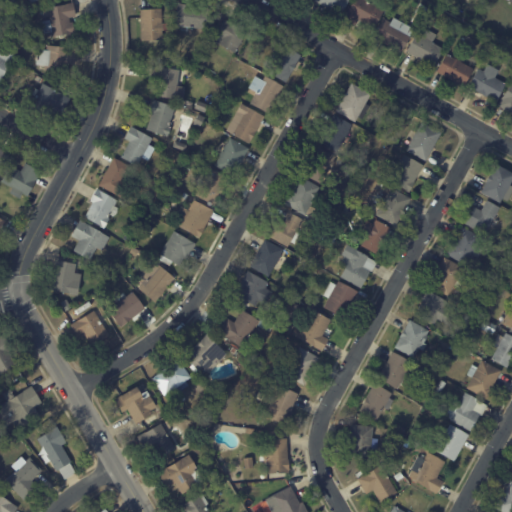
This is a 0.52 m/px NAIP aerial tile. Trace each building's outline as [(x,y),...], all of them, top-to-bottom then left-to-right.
[(322,5),(314,0),(347,0),(338,14),(322,5)] [(362,20),(358,19),(355,25),(343,18),(353,0),(366,0),(383,10),(374,27),(362,20)] [(181,2),(187,3),(187,6),(209,9),(206,29),(174,25),(177,1),(181,2)] [(72,4),(75,16),(68,17),(69,22),(72,21),(74,32),(48,37),(47,32),(43,33),(41,21),(43,21),(40,9),(72,2),(72,4)] [(141,9),(161,9),(161,24),(167,23),(167,30),(162,30),(162,39),(140,40),(139,9),(141,9)] [(428,13),(434,17),(431,22),(423,18),(427,12),(428,13)] [(468,22),(463,20),(466,14),(471,17),(468,22)] [(212,40),(224,17),(247,31),(234,53),(212,40)] [(393,23),(398,26),(398,27),(410,33),(401,51),(374,37),(383,18),(391,23),(392,22),(393,23)] [(414,56),(406,52),(416,33),(422,36),(427,28),(437,33),(432,42),(443,48),(433,66),(414,56)] [(468,30),(473,33),(470,38),(465,35),(468,30)] [(300,55),(285,82),(264,71),(270,60),(268,59),(274,48),(276,49),(279,43),(300,55)] [(78,50),(77,64),(68,63),(67,72),(44,69),(44,65),(35,64),(37,49),(46,50),(46,45),(78,48),(78,50)] [(0,46),(14,54),(0,78),(0,46)] [(456,82),(436,71),(446,53),(454,58),(455,57),(461,61),(473,68),(464,86),(456,82)] [(505,83),(496,101),(486,96),(486,97),(476,91),(477,90),(469,86),(478,68),(483,71),(488,64),(499,70),(495,77),(505,83)] [(179,70),(177,85),(186,86),(185,99),(177,98),(177,94),(173,93),(173,98),(155,95),(155,90),(158,91),(158,86),(156,85),(156,80),(149,79),(151,66),(179,70)] [(282,87),(268,113),(250,103),(256,91),(248,87),(254,77),(262,81),(265,76),(283,86),(282,87)] [(511,81),(511,113),(497,106),(511,81)] [(66,102),(59,115),(49,110),(47,115),(30,106),(42,83),(69,98),(66,102)] [(337,109),(351,83),(370,94),(365,103),(370,106),(362,119),(358,117),(355,122),(336,111),(337,109)] [(175,107),(169,126),(170,126),(166,137),(146,130),(151,113),(149,112),(153,100),(175,107)] [(197,100),(207,104),(204,112),(194,108),(197,100)] [(262,118),(249,143),(226,131),(238,110),(241,112),(245,106),(263,116),(262,118)] [(328,126),(334,114),(352,124),(336,152),(319,142),(328,126)] [(433,147),(425,161),(406,150),(421,122),(441,132),(433,147)] [(125,136),(130,126),(152,138),(148,145),(152,147),(146,159),(141,157),(136,166),(120,157),(129,141),(124,138),(125,136)] [(210,129),(218,134),(215,139),(207,135),(210,129)] [(247,150),(233,176),(214,165),(230,138),(248,148),(247,150)] [(186,145),(184,151),(172,147),(174,141),(186,145)] [(321,185),(301,175),(310,156),(309,155),(314,145),(335,156),(333,161),(334,161),(330,170),(329,169),(321,185)] [(0,147),(10,153),(0,171),(0,147)] [(422,166),(414,181),(415,182),(409,192),(389,181),(394,173),(388,169),(393,161),(399,164),(404,155),(423,165),(422,166)] [(101,180),(113,157),(128,166),(120,181),(128,185),(121,198),(98,185),(101,180)] [(27,165),(39,171),(26,196),(21,193),(19,199),(9,194),(12,188),(1,182),(9,166),(20,171),(24,164),(27,165)] [(480,192),(496,164),(511,173),(511,181),(510,185),(511,186),(511,192),(507,201),(502,198),(500,203),(480,192)] [(228,179),(215,206),(195,196),(209,168),(228,178),(228,179)] [(162,177),(165,172),(170,176),(167,180),(162,177)] [(317,192),(304,215),(284,204),(290,193),(291,194),(300,177),(319,187),(317,192)] [(410,200),(395,226),(376,215),(392,188),(410,199),(410,200)] [(114,205),(107,217),(109,218),(103,228),(84,217),(93,202),(89,200),(96,189),(117,201),(114,205)] [(195,201),(213,211),(198,237),(179,227),(194,200),(195,201)] [(496,213),(492,220),(492,219),(484,234),(464,224),(474,207),(481,211),(486,200),(499,207),(496,213)] [(276,219),(283,223),(289,212),(302,220),(296,231),(301,234),(295,244),(290,241),(287,247),(266,235),(276,219)] [(390,230),(387,235),(389,236),(383,246),(381,245),(374,257),(359,249),(367,235),(360,231),(368,217),(373,220),(374,218),(390,228),(390,230)] [(73,250),(79,240),(70,235),(79,220),(109,238),(101,251),(96,248),(89,260),(73,250)] [(457,237),(462,227),(481,238),(476,248),(481,251),(475,261),(470,258),(466,265),(446,254),(452,243),(453,244),(457,237)] [(194,245),(186,259),(183,257),(178,266),(171,262),(169,266),(159,259),(161,255),(159,254),(173,231),(195,243),(194,245)] [(280,254),(268,276),(249,266),(264,239),(283,250),(280,254)] [(376,263),(371,272),(369,271),(359,288),(340,277),(345,267),(340,264),(344,256),(341,254),(347,245),(368,257),(368,258),(376,263)] [(132,248),(138,251),(134,258),(128,254),(132,248)] [(438,268),(444,257),(463,268),(460,275),(465,277),(459,288),(453,285),(448,296),(428,286),(438,268)] [(66,262),(75,264),(74,273),(80,274),(77,295),(50,290),(55,260),(66,262)] [(174,278),(154,302),(138,288),(143,283),(140,281),(144,276),(146,278),(158,264),(174,278)] [(503,282),(497,279),(502,270),(508,273),(503,282)] [(242,280),(247,271),(268,283),(265,288),(273,293),(266,305),(258,300),(255,306),(248,302),(245,306),(241,304),(243,300),(236,296),(241,286),(239,285),(242,280)] [(356,293),(343,318),(324,307),(329,298),(323,295),(330,282),(336,285),(338,281),(357,292),(356,293)] [(421,300),(426,290),(447,301),(444,306),(453,311),(446,324),(437,319),(434,324),(415,313),(422,301),(420,301),(421,300)] [(144,308),(119,328),(107,311),(132,291),(144,308)] [(60,303),(65,299),(70,308),(65,311),(60,303)] [(511,303),(503,324),(511,328),(511,303)] [(327,340),(321,351),(296,337),(311,309),(331,320),(322,335),(328,338),(327,340)] [(85,336),(83,333),(76,337),(69,325),(94,310),(106,331),(88,341),(85,336)] [(258,320),(259,321),(242,348),(218,333),(227,319),(234,323),(242,310),(258,320)] [(269,320),(271,316),(277,320),(275,324),(269,320)] [(428,331),(426,336),(427,336),(423,343),(426,345),(423,351),(419,349),(413,359),(394,349),(400,337),(399,337),(404,329),(409,320),(428,331)] [(511,359),(507,368),(491,359),(497,348),(492,345),(498,334),(503,337),(505,333),(511,336),(511,359)] [(0,334),(10,350),(7,352),(15,364),(0,373),(0,334)] [(220,361),(207,373),(202,367),(198,371),(197,371),(195,373),(189,367),(191,365),(183,357),(206,334),(227,354),(220,361)] [(317,360),(303,385),(284,375),(299,347),(318,358),(317,360)] [(397,389),(377,379),(382,368),(383,369),(392,352),(412,363),(406,373),(409,375),(404,387),(399,385),(397,389)] [(185,381),(165,396),(152,378),(177,359),(190,377),(185,381)] [(500,372),(491,388),(492,389),(487,399),(466,388),(472,378),(467,375),(472,365),(478,368),(482,361),(500,371),(500,372)] [(434,391),(440,380),(445,383),(440,394),(434,391)] [(366,398),(374,384),(391,393),(388,399),(393,401),(388,411),(383,408),(376,421),(359,411),(366,398)] [(297,394),(290,412),(291,413),(286,425),(265,416),(270,403),(271,403),(278,386),(297,394)] [(32,389),(40,404),(34,407),(39,416),(22,425),(18,418),(5,426),(0,416),(0,404),(6,401),(1,393),(9,389),(13,396),(31,387),(32,389)] [(136,389),(139,395),(146,391),(158,411),(135,424),(127,409),(121,412),(116,403),(120,400),(118,397),(135,387),(136,389)] [(487,407),(481,416),(479,415),(470,431),(450,420),(451,419),(446,416),(453,402),(458,405),(465,393),(478,400),(478,401),(487,406),(487,407)] [(163,426),(175,448),(158,457),(151,444),(142,449),(136,437),(161,423),(163,426)] [(372,436),(370,458),(348,456),(351,425),(373,427),(372,436)] [(400,425),(406,428),(403,433),(398,430),(400,425)] [(469,435),(454,462),(435,451),(438,447),(433,444),(439,432),(444,435),(447,429),(450,425),(469,435)] [(69,463),(75,473),(64,480),(58,470),(55,471),(49,462),(46,464),(39,454),(44,451),(36,439),(56,427),(65,442),(60,446),(70,463),(69,463)] [(286,440),(288,473),(267,474),(267,462),(264,463),(264,461),(259,461),(258,449),(267,448),(266,440),(286,439),(286,440)] [(383,449),(388,439),(399,445),(394,454),(383,449)] [(200,447),(206,449),(204,455),(198,452),(200,447)] [(442,483),(436,494),(413,482),(428,453),(445,462),(436,478),(442,482),(442,483)] [(163,484),(157,474),(188,455),(203,480),(181,493),(175,484),(166,489),(163,484)] [(253,468),(245,469),(245,464),(243,464),(243,458),(251,457),(253,468)] [(41,472),(31,481),(36,487),(23,500),(4,480),(14,471),(12,468),(17,463),(20,466),(29,458),(42,471),(41,472)] [(363,490),(357,479),(380,466),(396,493),(380,503),(372,491),(366,495),(363,490)] [(394,476),(400,472),(403,477),(397,481),(394,476)] [(511,511),(503,511),(495,508),(510,480),(511,481),(511,511)] [(292,491),(297,499),(299,498),(306,511),(263,511),(259,503),(290,487),(292,491)] [(0,511),(0,495),(17,508),(14,511),(0,511)] [(208,511),(180,511),(178,508),(199,496),(199,497),(203,495),(208,504),(205,506),(208,511)]
